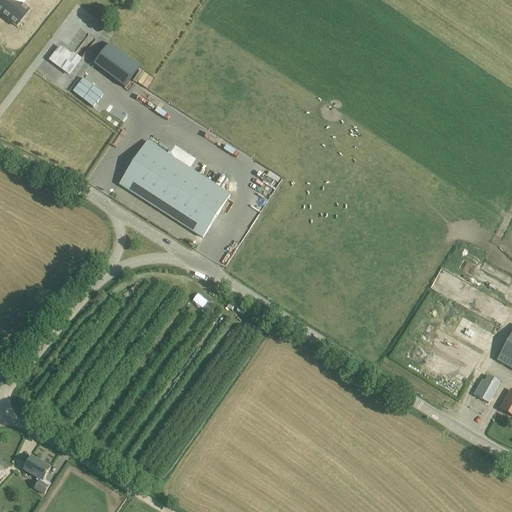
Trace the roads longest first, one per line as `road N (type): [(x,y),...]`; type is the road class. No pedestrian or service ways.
road 1 (tertiary): [(511,457),(192,259)]
road 2 (unclassified): [(175,511),(0,410)]
road 3 (tertiary): [(108,271),(0,399)]
road 4 (tertiary): [(116,210),(0,151)]
